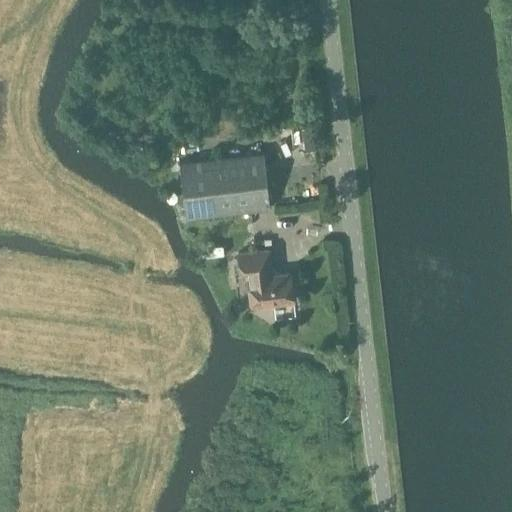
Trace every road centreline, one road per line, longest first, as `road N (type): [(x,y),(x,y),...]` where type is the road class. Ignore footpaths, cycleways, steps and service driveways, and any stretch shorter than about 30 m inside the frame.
road 1 (unclassified): [(383,511),(327,0)]
road 2 (track): [(58,0),(23,90),(22,125),(38,163),(134,245),(152,417)]
